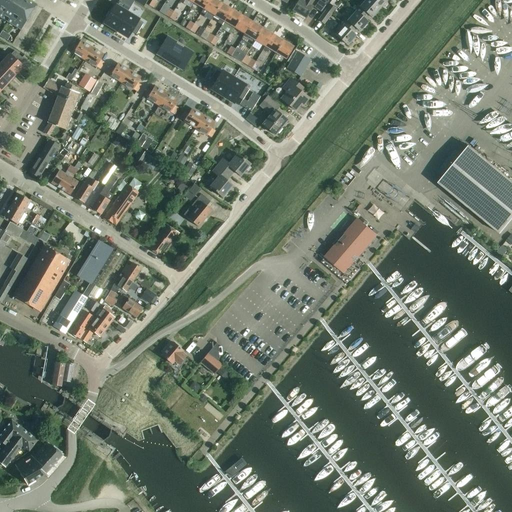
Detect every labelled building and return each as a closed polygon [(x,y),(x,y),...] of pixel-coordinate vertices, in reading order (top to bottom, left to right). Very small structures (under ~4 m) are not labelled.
[(0,0),(0,17),(20,30),(36,4),(29,0),(0,0)] [(193,0),(192,2),(203,9),(201,12),(208,0),(193,0)] [(216,0),(208,0),(201,12),(205,15),(207,11),(213,15),(221,3),(216,0)] [(297,0),(292,10),(305,18),(313,6),(310,5),(312,0),(297,0)] [(319,0),(314,6),(320,11),(329,0),(319,0)] [(358,4),(353,9),(368,21),(364,18),(367,14),(371,17),(380,8),(370,0),(364,0),(359,5),(358,4)] [(115,3),(103,24),(104,25),(115,32),(126,15),(126,14),(128,11),(117,4),(115,3)] [(221,3),(213,15),(219,19),(218,22),(222,25),(224,22),(231,9),(221,3)] [(330,4),(326,9),(327,10),(331,13),(335,8),(330,4)] [(169,8),(164,15),(174,21),(178,14),(169,8)] [(231,9),(224,22),(234,28),(241,15),(231,9)] [(323,23),(331,13),(327,10),(326,9),(318,19),(323,23)] [(345,18),(341,22),(342,23),(351,32),(355,28),(359,31),(368,21),(353,9),(352,10),(354,11),(347,19),(345,18)] [(126,15),(115,32),(126,38),(131,31),(137,21),(139,18),(128,11),(126,14),(126,15)] [(241,15),(234,28),(244,34),(252,21),(241,15)] [(131,31),(135,34),(142,24),(137,21),(131,31)] [(189,21),(185,27),(185,28),(189,30),(190,30),(194,23),(189,21)] [(262,28),(252,21),(244,34),(242,37),(246,40),(248,37),(254,40),(262,28)] [(355,35),(351,32),(342,23),(341,22),(336,28),(336,27),(332,32),(347,45),(355,35)] [(194,23),(190,30),(189,30),(194,33),(198,26),(194,23)] [(195,34),(200,37),(200,36),(204,30),(200,27),(195,34)] [(262,28),(254,40),(264,46),(272,34),(262,28)] [(210,33),(205,40),(210,43),(214,36),(210,33)] [(272,34),(264,46),(262,49),(267,52),(269,49),(275,53),(282,40),(272,34)] [(167,36),(155,55),(182,71),(193,51),(167,36)] [(214,36),(210,43),(215,46),(219,39),(214,36)] [(74,53),(85,60),(92,48),(80,40),(77,45),(73,43),(68,50),(74,53)] [(282,40),(275,53),(285,59),(293,47),(282,40)] [(230,46),(226,52),(226,53),(231,56),(231,55),(234,48),(230,46)] [(92,48),(85,60),(99,68),(103,62),(100,60),(103,55),(92,48)] [(234,48),(231,55),(231,56),(235,58),(239,52),(234,48)] [(262,49),(256,58),(258,60),(258,59),(261,60),(267,52),(262,49)] [(10,54),(2,62),(15,75),(23,66),(19,63),(23,59),(14,50),(10,54)] [(297,51),(290,63),(287,68),(300,77),(311,59),(297,51)] [(251,58),(246,65),(251,68),(256,62),(251,58)] [(2,62),(0,64),(0,75),(8,82),(15,75),(2,62)] [(256,62),(251,68),(256,71),(260,64),(256,62)] [(109,76),(121,83),(128,70),(117,63),(114,68),(110,66),(106,73),(110,75),(109,76)] [(68,73),(65,78),(70,81),(76,72),(77,70),(74,69),(71,74),(68,73)] [(128,70),(121,83),(132,90),(133,89),(136,91),(141,85),(137,82),(140,77),(128,70)] [(216,70),(210,80),(215,83),(210,90),(221,97),(232,80),(221,73),(216,70)] [(271,71),(267,78),(272,81),(277,74),(271,71)] [(78,85),(89,92),(96,81),(85,74),(78,85)] [(283,100),(296,111),(307,97),(302,93),(305,89),(292,78),(283,88),(289,93),(283,100)] [(58,97),(48,122),(47,123),(50,124),(44,132),(49,135),(55,126),(66,130),(79,93),(76,92),(77,88),(66,84),(65,88),(61,87),(48,80),(43,88),(58,97)] [(232,80),(221,97),(232,104),(237,96),(242,100),(242,99),(248,90),(243,87),(232,80)] [(98,81),(94,87),(99,90),(103,84),(102,83),(98,81)] [(146,98),(158,106),(165,93),(154,86),(151,91),(147,89),(143,95),(147,98),(146,98)] [(242,100),(239,104),(251,112),(260,96),(252,92),(247,101),(242,99),(242,100)] [(165,93),(158,106),(169,113),(170,112),(173,114),(177,107),(174,105),(177,100),(165,93)] [(264,93),(257,103),(260,105),(271,115),(263,125),(275,135),(287,120),(276,111),(275,110),(273,109),(277,104),(268,96),(264,93)] [(85,110),(85,111),(84,113),(87,115),(88,113),(96,99),(93,97),(92,97),(87,95),(80,108),(85,110)] [(183,121),(195,128),(202,116),(191,109),(188,114),(184,112),(180,118),(184,120),(183,121)] [(79,112),(75,119),(78,121),(83,114),(79,112)] [(109,117),(102,113),(97,120),(104,125),(109,117)] [(114,130),(119,122),(111,116),(105,125),(114,130)] [(202,116),(195,128),(207,135),(210,137),(215,130),(211,128),(214,123),(202,116)] [(115,132),(120,135),(129,141),(129,140),(133,143),(139,135),(134,132),(131,137),(122,132),(126,126),(121,123),(115,132)] [(77,127),(70,138),(75,141),(82,130),(77,127)] [(135,144),(151,153),(157,143),(142,134),(135,144)] [(117,136),(113,143),(120,147),(124,140),(117,136)] [(38,178),(59,145),(49,139),(29,172),(38,178)] [(500,233),(501,232),(505,227),(511,218),(511,180),(470,146),(439,183),(500,233)] [(63,148),(57,156),(62,160),(68,152),(63,148)] [(141,149),(134,159),(141,163),(145,157),(147,154),(147,153),(141,149)] [(87,162),(92,165),(98,156),(93,153),(87,162)] [(145,157),(141,163),(152,170),(158,160),(147,154),(145,157)] [(218,165),(231,176),(235,171),(241,176),(250,164),(237,154),(229,164),(223,159),(218,165)] [(163,155),(159,160),(169,167),(170,166),(172,162),(173,161),(163,155)] [(158,160),(152,170),(156,172),(162,163),(158,160)] [(172,166),(176,169),(179,170),(180,171),(181,169),(183,165),(181,163),(176,160),(172,166)] [(110,162),(99,178),(106,183),(117,167),(110,162)] [(189,162),(183,171),(190,175),(191,176),(197,166),(189,162)] [(51,182),(60,189),(74,167),(70,164),(64,173),(59,169),(51,182)] [(227,181),(231,176),(218,165),(213,171),(219,176),(210,186),(223,197),(233,185),(227,181)] [(74,167),(60,189),(70,195),(78,181),(72,178),(78,169),(74,167)] [(101,214),(113,195),(108,192),(117,178),(112,174),(91,208),(101,214)] [(119,196),(104,217),(115,225),(139,192),(138,192),(139,191),(144,184),(133,178),(131,181),(129,183),(128,185),(126,184),(121,191),(118,195),(119,196)] [(184,178),(182,183),(189,188),(192,183),(184,178)] [(88,185),(84,182),(74,197),(83,203),(97,182),(92,179),(88,185)] [(194,184),(188,190),(195,196),(201,189),(194,184)] [(5,217),(17,224),(31,201),(19,194),(5,217)] [(183,214),(187,217),(198,226),(211,210),(206,206),(210,201),(201,194),(183,214)] [(172,210),(166,217),(169,219),(175,212),(172,210)] [(34,219),(32,223),(35,225),(37,221),(40,217),(37,215),(34,219)] [(358,218),(342,238),(361,253),(362,252),(377,234),(358,218)] [(0,226),(0,242),(5,245),(11,234),(17,238),(19,236),(35,245),(38,238),(10,222),(5,230),(0,226)] [(39,229),(31,224),(27,230),(35,235),(39,229)] [(158,233),(147,248),(151,251),(156,254),(160,248),(166,239),(172,243),(179,233),(178,233),(166,225),(164,224),(158,233)] [(340,277),(344,272),(361,253),(342,238),(326,256),(326,257),(324,259),(322,261),(340,277)] [(179,251),(183,246),(177,241),(173,247),(179,251)] [(100,243),(80,275),(96,285),(115,253),(100,243)] [(14,296),(40,311),(70,260),(44,245),(14,296)] [(503,245),(497,251),(502,255),(505,251),(507,249),(507,248),(503,245)] [(12,269),(0,289),(0,301),(1,302),(27,258),(18,253),(10,267),(12,269)] [(126,264),(121,272),(124,274),(133,280),(141,268),(132,262),(129,266),(126,264)] [(112,286),(113,287),(115,289),(117,285),(126,291),(128,287),(134,291),(137,286),(132,282),(133,280),(124,274),(121,272),(121,273),(112,286)] [(75,291),(54,326),(65,333),(95,285),(90,281),(81,295),(77,292),(75,291)] [(149,303),(150,301),(154,295),(146,289),(143,294),(141,297),(149,303)] [(110,291),(104,301),(113,306),(117,300),(114,298),(117,294),(115,293),(111,290),(110,290),(110,291)] [(142,308),(123,295),(120,300),(125,304),(122,308),(136,317),(142,308)] [(94,313),(99,304),(102,300),(96,297),(93,300),(92,299),(86,308),(94,313)] [(104,306),(89,327),(87,326),(86,329),(85,329),(79,337),(86,342),(92,333),(93,332),(100,336),(114,317),(109,314),(111,311),(107,308),(109,305),(103,301),(101,304),(104,306)] [(71,333),(79,338),(82,332),(89,322),(93,316),(92,316),(92,315),(85,311),(71,333)] [(122,325),(128,329),(132,323),(126,319),(122,325)] [(173,342),(162,355),(172,364),(175,361),(179,364),(186,356),(182,352),(183,351),(173,342)] [(222,365),(208,353),(200,363),(214,374),(222,365)] [(55,362),(52,385),(61,386),(61,385),(62,381),(64,364),(55,362)] [(64,364),(62,381),(70,382),(73,365),(64,364)] [(221,366),(217,371),(226,378),(230,374),(221,366)] [(200,393),(197,397),(198,398),(203,402),(207,398),(202,393),(201,394),(200,393)] [(0,443),(1,442),(7,446),(21,427),(12,420),(0,435),(0,443)] [(29,451),(38,440),(21,427),(7,446),(0,454),(0,462),(5,467),(22,446),(29,451)] [(15,465),(18,470),(27,484),(45,473),(62,454),(51,445),(37,461),(30,456),(24,459),(23,457),(17,461),(18,463),(15,465)]
